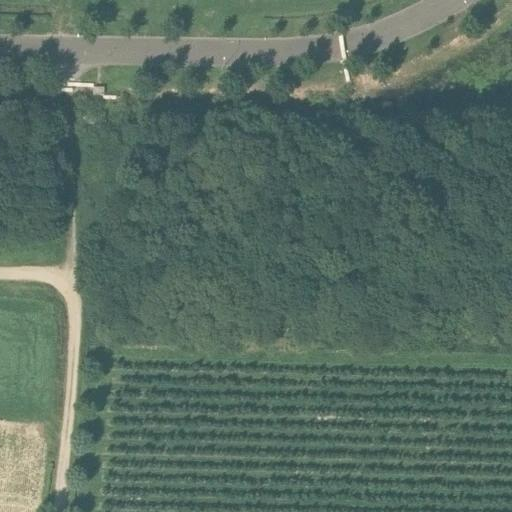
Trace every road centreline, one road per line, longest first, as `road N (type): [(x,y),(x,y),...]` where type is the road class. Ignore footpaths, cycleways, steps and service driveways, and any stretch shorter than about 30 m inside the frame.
road 1 (unclassified): [(0,49),(337,45),(415,21),(449,0)]
road 2 (track): [(73,278),(56,511)]
road 3 (track): [(64,49),(73,278)]
